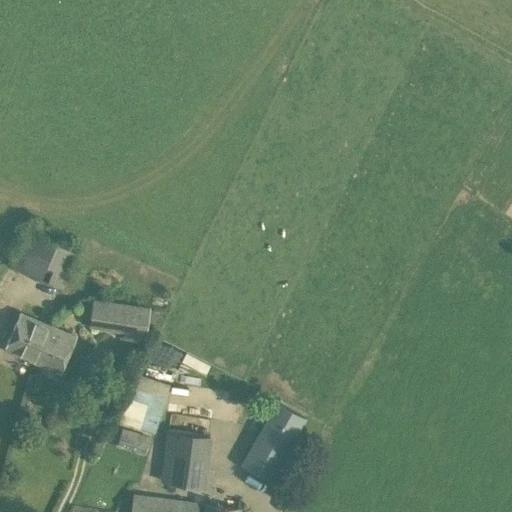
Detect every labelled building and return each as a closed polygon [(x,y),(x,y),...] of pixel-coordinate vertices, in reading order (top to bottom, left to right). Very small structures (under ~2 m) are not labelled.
[(70,248),(42,236),(33,232),(18,269),(59,287),(75,251),(70,248)] [(149,307),(93,299),(88,326),(146,334),(149,307)] [(4,348),(32,360),(47,325),(20,313),(4,348)] [(75,337),(47,325),(32,360),(59,372),(75,337)] [(154,431),(165,397),(134,387),(131,386),(120,420),(154,431)] [(271,480),(298,432),(290,427),(298,414),(279,404),(271,417),(268,415),(241,463),(271,480)] [(145,453),(150,438),(120,428),(115,443),(145,453)] [(160,482),(205,487),(211,435),(166,430),(160,482)] [(197,511),(198,502),(132,493),(129,511),(197,511)]
